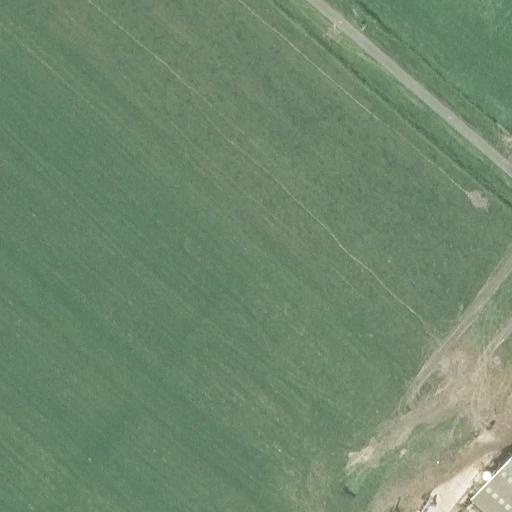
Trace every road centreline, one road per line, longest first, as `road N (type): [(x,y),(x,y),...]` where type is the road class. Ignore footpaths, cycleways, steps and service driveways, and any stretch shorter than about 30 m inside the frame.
road 1 (unclassified): [(511,176),(307,0)]
road 2 (unknown): [(511,404),(430,511)]
